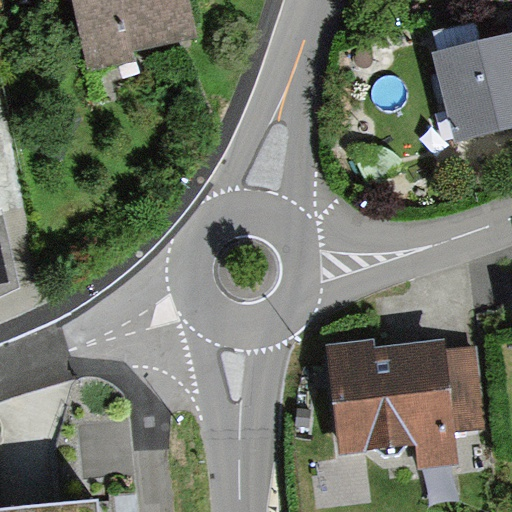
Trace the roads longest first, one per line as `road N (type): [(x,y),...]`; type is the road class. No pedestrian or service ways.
road 1 (residential): [(253,210),(286,55),(309,0)]
road 2 (residential): [(511,213),(304,270)]
road 3 (residential): [(194,299),(0,374)]
road 4 (residential): [(240,511),(241,328)]
road 5 (residential): [(253,210),(216,217),(191,244),(187,281),(194,299)]
